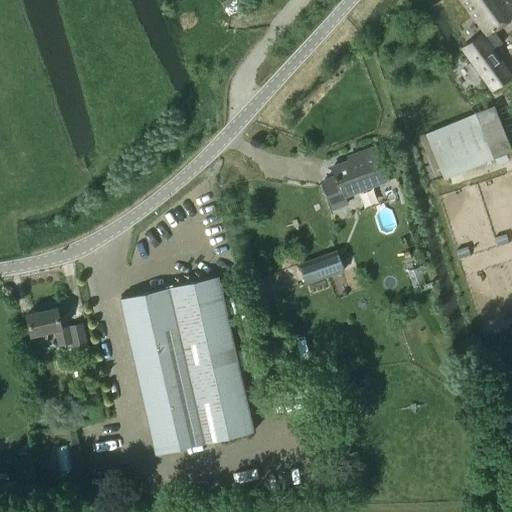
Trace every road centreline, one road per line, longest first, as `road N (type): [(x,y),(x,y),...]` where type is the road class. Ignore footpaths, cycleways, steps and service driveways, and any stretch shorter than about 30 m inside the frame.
road 1 (tertiary): [(0,270),(75,251),(161,196),(350,0)]
road 2 (unknown): [(95,241),(139,450)]
